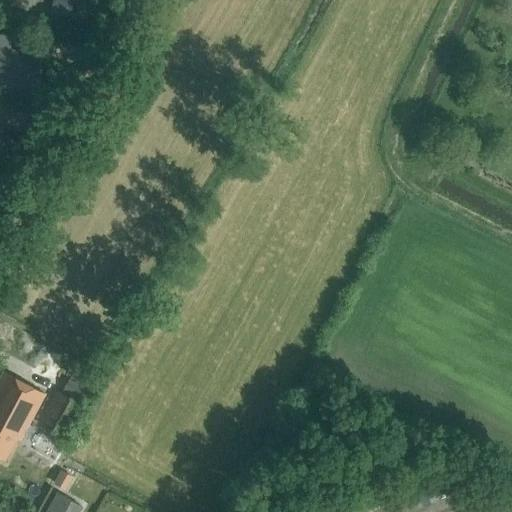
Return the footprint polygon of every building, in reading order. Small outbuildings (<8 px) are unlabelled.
[(53,0),(52,9),(70,12),(72,1),(80,2),(80,0),(53,0)] [(35,85),(41,55),(9,49),(11,37),(0,35),(0,78),(11,80),(10,86),(33,90),(34,84),(35,85)] [(20,439),(45,394),(4,371),(0,378),(0,456),(2,458),(7,448),(9,449),(16,437),(20,439)] [(88,389),(70,380),(63,392),(81,401),(88,389)] [(82,405),(61,393),(44,425),(65,435),(82,405)] [(73,476),(60,470),(54,482),(66,488),(73,476)] [(445,473),(432,479),(441,498),(454,492),(445,473)] [(431,485),(417,492),(424,504),(437,497),(431,485)] [(77,511),(81,505),(58,493),(50,506),(46,511),(77,511)]
